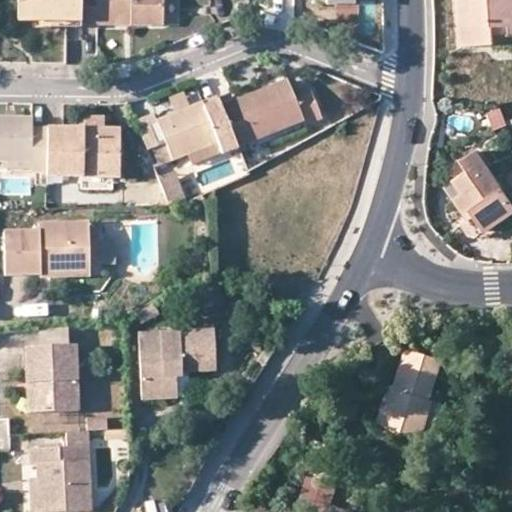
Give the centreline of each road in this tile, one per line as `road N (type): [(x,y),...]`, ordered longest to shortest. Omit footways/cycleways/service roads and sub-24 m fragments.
road 1 (residential): [(0,85),(113,86),(254,40),(307,43),(408,80)]
road 2 (tertiary): [(214,511),(370,252)]
road 3 (tertiary): [(370,252),(385,213),(408,80)]
road 4 (residential): [(370,252),(448,285),(511,284)]
